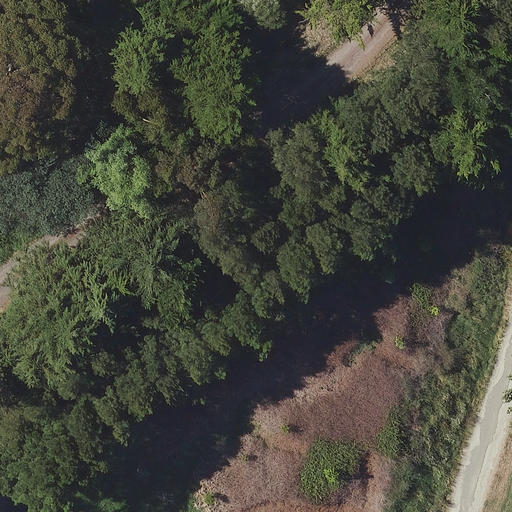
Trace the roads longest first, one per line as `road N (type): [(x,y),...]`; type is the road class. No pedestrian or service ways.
road 1 (unknown): [(0,279),(308,89),(398,0)]
road 2 (residential): [(511,363),(464,511)]
